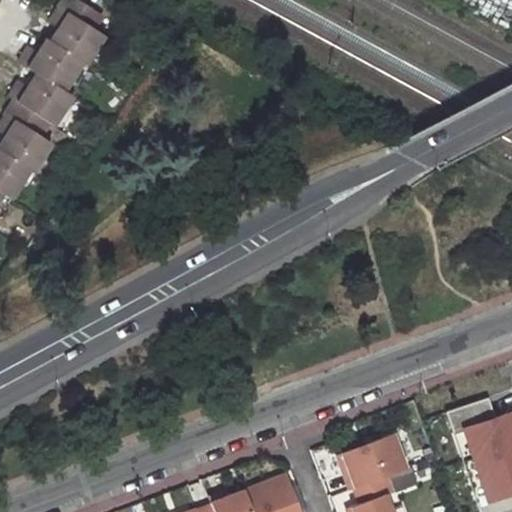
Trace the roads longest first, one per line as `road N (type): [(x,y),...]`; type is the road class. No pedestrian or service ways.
road 1 (tertiary): [(0,376),(511,100)]
road 2 (tertiary): [(8,511),(511,323)]
